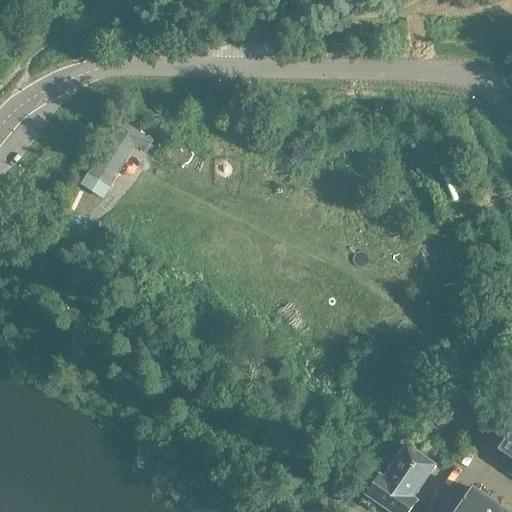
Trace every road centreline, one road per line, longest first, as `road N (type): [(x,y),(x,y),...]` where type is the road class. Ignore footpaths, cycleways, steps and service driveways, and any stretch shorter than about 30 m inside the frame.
road 1 (unclassified): [(0,163),(64,86),(90,71),(253,67)]
road 2 (unclassified): [(511,107),(488,83),(460,73),(253,67)]
